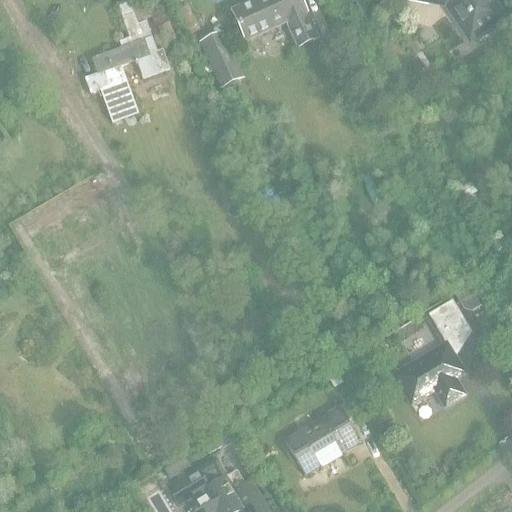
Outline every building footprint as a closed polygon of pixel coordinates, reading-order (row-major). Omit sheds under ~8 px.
[(150,32),(142,35),(138,24),(151,19),(144,0),(137,0),(119,6),(130,39),(127,41),(129,47),(93,60),(99,75),(86,79),(91,95),(102,92),(113,124),(138,115),(121,67),(137,62),(143,79),(170,70),(167,61),(161,63),(150,32)] [(297,48),(316,40),(297,0),(260,0),(232,13),(244,41),(285,23),(297,48)] [(491,0),(413,0),(446,6),(470,41),(504,18),(491,0)] [(200,43),(220,87),(239,78),(220,35),(200,43)] [(54,233),(33,243),(61,294),(82,282),(85,290),(126,269),(92,206),(52,227),(54,233)] [(445,408),(463,398),(453,381),(464,375),(451,353),(461,347),(471,333),(452,301),(427,316),(445,347),(394,376),(412,405),(435,391),(445,408)] [(284,443),(304,477),(360,444),(339,410),(284,443)] [(214,461),(167,489),(178,507),(193,498),(195,502),(189,505),(192,511),(236,511),(243,508),(244,511),(262,511),(250,493),(244,482),(240,485),(233,473),(225,479),(214,461)]
